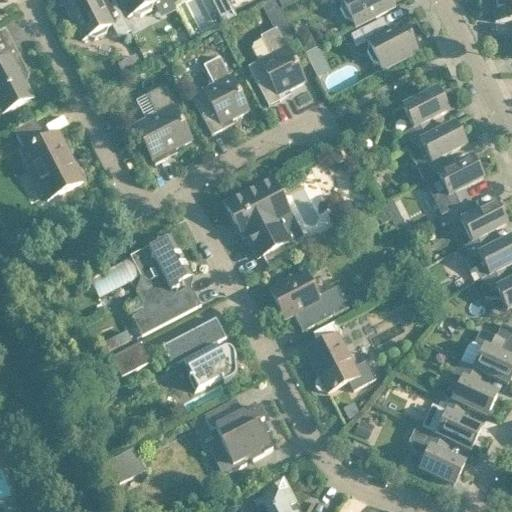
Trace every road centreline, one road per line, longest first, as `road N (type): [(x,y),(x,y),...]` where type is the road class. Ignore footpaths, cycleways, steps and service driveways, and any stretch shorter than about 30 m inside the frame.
road 1 (residential): [(425,511),(337,485),(315,464),(183,196)]
road 2 (residential): [(183,196),(128,201),(30,10),(33,0)]
road 3 (residential): [(335,117),(183,196)]
